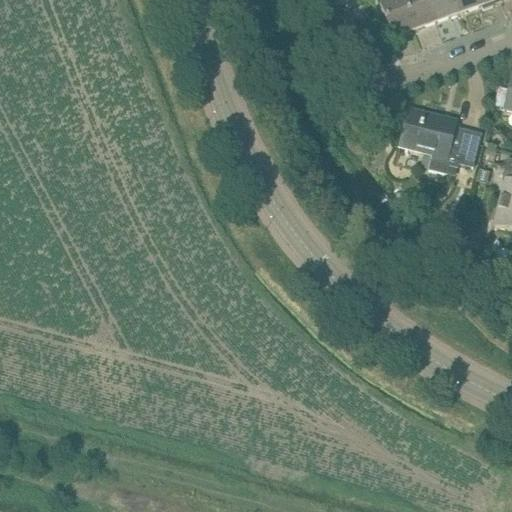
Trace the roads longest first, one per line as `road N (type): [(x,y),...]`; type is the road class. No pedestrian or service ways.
road 1 (tertiary): [(511,403),(419,351),(299,240),(234,130),(187,0)]
road 2 (residential): [(379,74),(419,75),(511,43)]
